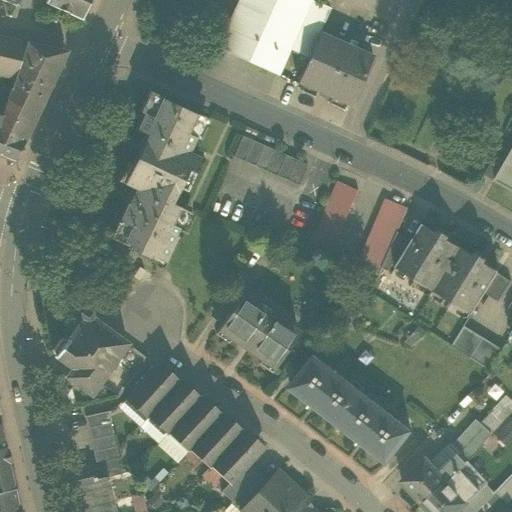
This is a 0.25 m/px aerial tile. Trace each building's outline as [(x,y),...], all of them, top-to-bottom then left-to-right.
[(89,0),(46,0),(45,2),(81,19),(89,0)] [(309,0),(239,0),(219,49),(278,74),(289,49),(309,1),(309,0)] [(321,6),(309,1),(289,49),(308,57),(319,33),(329,9),(321,6)] [(297,84),(350,106),(372,56),(319,33),(308,57),(297,84)] [(0,76),(1,77),(14,40),(0,36),(0,76)] [(1,77),(14,80),(26,42),(14,40),(1,77)] [(4,118),(0,116),(0,155),(15,161),(63,57),(60,50),(26,42),(14,80),(12,88),(11,89),(13,89),(4,118)] [(148,255),(165,263),(177,236),(174,235),(184,212),(186,213),(188,210),(170,202),(185,169),(190,171),(197,156),(185,151),(192,136),(188,134),(197,115),(152,93),(143,112),(141,111),(133,127),(143,132),(129,164),(132,165),(124,184),(132,188),(118,219),(114,217),(101,244),(126,256),(129,249),(147,257),(148,255)] [(235,157),(246,161),(256,140),(246,135),(235,157)] [(246,161),(257,166),(267,145),(256,140),(246,161)] [(257,166),(268,171),(278,149),(267,145),(257,166)] [(268,171),(279,176),(289,154),(278,149),(268,171)] [(496,182),(511,191),(511,151),(506,162),(495,181),(496,182)] [(279,176),(289,181),(299,159),(289,154),(279,176)] [(484,175),(496,182),(495,181),(506,162),(493,156),(484,175)] [(289,181),(300,186),(310,164),(299,159),(289,181)] [(316,255),(329,259),(358,192),(335,182),(305,251),(316,255)] [(357,268),(378,275),(382,268),(397,232),(408,208),(387,199),(357,268)] [(395,267),(433,291),(460,248),(447,240),(450,235),(450,234),(444,231),(443,232),(438,230),(437,230),(436,232),(422,224),(412,241),(399,261),(395,267)] [(382,268),(388,271),(392,265),(395,259),(399,261),(412,241),(397,232),(382,268)] [(473,256),(460,248),(433,291),(471,315),(484,293),(497,273),(498,271),(484,263),(486,260),(486,259),(481,256),(482,255),(477,251),(475,251),(473,256)] [(484,293),(498,302),(510,281),(497,273),(484,293)] [(218,330),(274,368),(298,333),(242,295),(218,330)] [(64,376),(88,395),(127,343),(92,316),(91,311),(80,314),(82,319),(67,340),(64,338),(61,338),(52,350),(53,350),(52,351),(53,354),(55,356),(54,357),(70,369),(64,376)] [(451,346),(470,358),(483,338),(464,326),(451,346)] [(492,344),(483,338),(470,358),(480,364),(492,344)] [(480,364),(491,371),(504,351),(492,344),(480,364)] [(290,388),(339,425),(363,394),(314,357),(290,388)] [(149,414),(151,412),(177,384),(156,365),(129,395),(149,414)] [(170,430),(172,428),(198,400),(178,382),(177,384),(151,412),(170,430)] [(411,431),(363,394),(339,425),(387,462),(411,431)] [(138,426),(149,414),(129,395),(117,407),(138,426)] [(491,411),(493,413),(497,417),(507,407),(511,412),(511,401),(506,395),(491,411)] [(192,446),(193,445),(219,416),(200,398),(198,400),(172,428),(192,446)] [(452,443),(468,459),(492,434),(511,413),(511,412),(507,407),(497,417),(493,413),(482,424),(476,418),(452,443)] [(157,444),(170,430),(151,412),(149,414),(138,426),(157,444)] [(84,418),(87,430),(110,424),(108,416),(108,413),(84,418)] [(213,463),(214,461),(240,433),(221,415),(219,416),(193,445),(213,463)] [(511,437),(511,421),(503,429),(511,437)] [(113,436),(110,424),(87,430),(89,441),(113,436)] [(0,485),(12,483),(8,463),(10,462),(7,450),(5,450),(0,426),(0,485)] [(170,430),(157,444),(156,446),(176,464),(192,446),(172,428),(170,430)] [(509,446),(511,442),(511,437),(503,429),(497,435),(509,446)] [(242,432),(240,433),(214,461),(233,479),(234,480),(247,465),(262,450),(242,432)] [(115,447),(113,436),(89,441),(92,452),(115,447)] [(468,459),(452,443),(451,442),(429,462),(440,473),(451,462),(459,455),(465,462),(467,460),(468,459)] [(118,458),(115,447),(92,452),(94,463),(118,458)] [(459,455),(451,462),(458,469),(459,468),(465,462),(459,455)] [(120,470),(118,458),(94,463),(97,475),(99,475),(120,470)] [(402,482),(422,504),(446,480),(440,473),(429,462),(427,459),(402,482)] [(480,490),(486,484),(488,482),(467,460),(465,462),(459,468),(480,490)] [(446,480),(458,469),(451,462),(440,473),(446,480)] [(221,492),(232,502),(251,481),(257,474),(247,465),(234,480),(233,479),(221,492)] [(145,488),(149,492),(167,473),(162,468),(145,488)] [(480,490),(459,468),(458,469),(446,480),(468,502),(480,490)] [(106,478),(107,483),(122,479),(121,474),(120,470),(99,475),(99,479),(106,478)] [(239,511),(298,511),(307,503),(309,501),(277,471),(266,483),(260,489),(239,511)] [(266,483),(257,474),(251,481),(260,489),(266,483)] [(511,475),(495,493),(507,505),(511,499),(511,475)] [(75,484),(80,511),(113,511),(112,507),(107,483),(106,478),(99,479),(94,480),(94,478),(92,479),(92,478),(74,482),(75,484)] [(468,502),(446,480),(422,504),(429,511),(457,511),(461,509),(468,502)] [(239,511),(260,489),(251,481),(232,502),(229,504),(237,511),(239,511)] [(0,491),(13,489),(12,483),(0,485),(0,491)] [(486,484),(480,490),(468,502),(461,509),(463,511),(476,511),(495,493),(486,484)] [(0,491),(0,511),(22,511),(22,510),(18,511),(13,489),(0,491)] [(133,511),(145,511),(142,495),(130,497),(133,511)] [(298,511),(316,511),(307,503),(298,511)]
